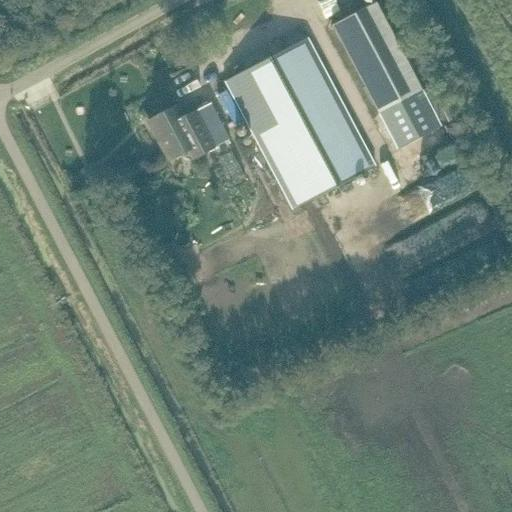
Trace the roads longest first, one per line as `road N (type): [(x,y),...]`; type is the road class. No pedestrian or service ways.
road 1 (unclassified): [(200,511),(0,127)]
road 2 (unclassified): [(0,96),(177,0)]
